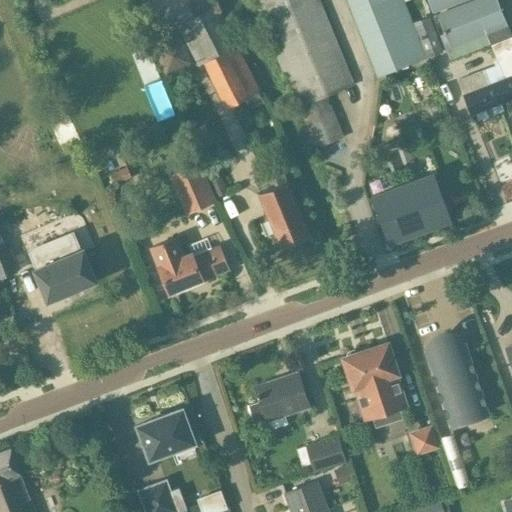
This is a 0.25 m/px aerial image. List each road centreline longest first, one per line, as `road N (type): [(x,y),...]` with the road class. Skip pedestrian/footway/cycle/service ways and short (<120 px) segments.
road 1 (tertiary): [(195,347),(511,230)]
road 2 (unknown): [(378,279),(357,196),(358,80),(334,0)]
road 3 (tertiary): [(0,424),(195,347)]
road 4 (residential): [(245,511),(195,347)]
